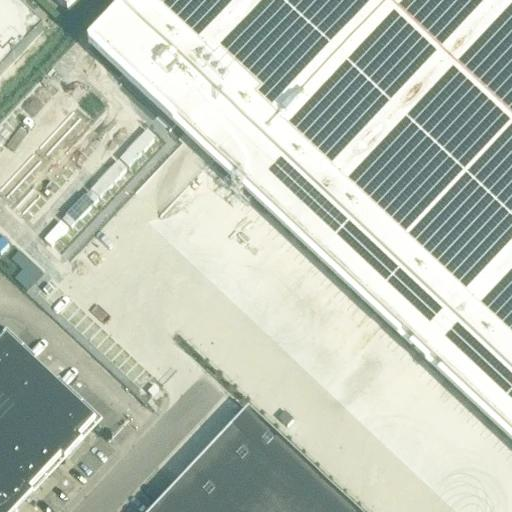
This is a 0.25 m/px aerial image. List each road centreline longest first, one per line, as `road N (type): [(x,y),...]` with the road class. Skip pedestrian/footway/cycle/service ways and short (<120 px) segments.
road 1 (unknown): [(422,183),(238,364)]
road 2 (unclassified): [(238,364),(99,511)]
